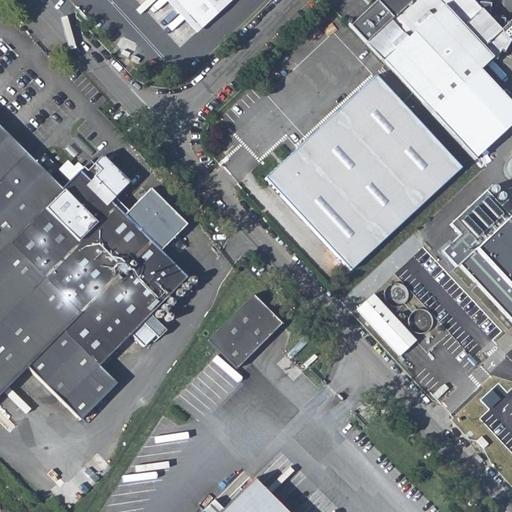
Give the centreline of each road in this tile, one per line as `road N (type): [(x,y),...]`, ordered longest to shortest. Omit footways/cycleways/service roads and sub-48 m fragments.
road 1 (tertiary): [(158,130),(503,505)]
road 2 (unknown): [(304,421),(273,404),(242,418),(167,480),(142,511)]
road 3 (unclassified): [(158,130),(295,0)]
road 4 (tertiary): [(34,0),(158,130)]
